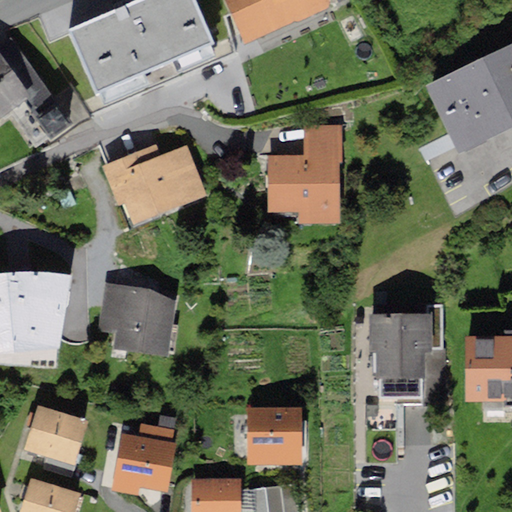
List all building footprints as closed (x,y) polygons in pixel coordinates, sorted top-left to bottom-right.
[(134,0),(133,1),(69,29),(96,91),(213,40),(195,0),(134,0)] [(223,0),(241,43),(330,5),(328,0),(223,0)] [(10,34),(0,41),(0,112),(22,97),(47,133),(69,118),(10,34)] [(511,42),(427,84),(458,147),(511,120),(511,42)] [(338,125),(301,125),(302,153),(268,154),(269,208),(298,208),(298,220),(339,220),(338,125)] [(154,143),(100,164),(115,202),(124,199),(132,221),(203,192),(185,146),(159,156),(154,143)] [(172,299),(148,288),(106,283),(101,329),(112,330),(111,346),(166,352),(172,299)] [(390,313),(371,313),(370,348),(378,348),(378,402),(363,402),(363,419),(373,419),(372,431),(397,431),(397,417),(397,405),(425,406),(425,350),(440,350),(440,305),(425,305),(425,313),(390,313)] [(511,334),(465,335),(465,397),(511,397),(511,334)] [(85,420),(37,405),(32,421),(23,448),(47,456),(71,464),(85,420)] [(299,406),(247,406),(247,464),(298,464),(298,424),(299,406)] [(171,429),(140,424),(138,436),(120,433),(117,451),(110,488),(137,493),(138,484),(164,489),(172,444),(168,443),(171,429)] [(71,464),(47,456),(43,468),(70,477),(75,465),(71,464)] [(70,511),(77,492),(30,476),(25,493),(18,511),(70,511)] [(237,479),(190,478),(189,511),(236,511),(237,497),(237,479)] [(295,511),(292,483),(251,488),(253,511),(295,511)]
